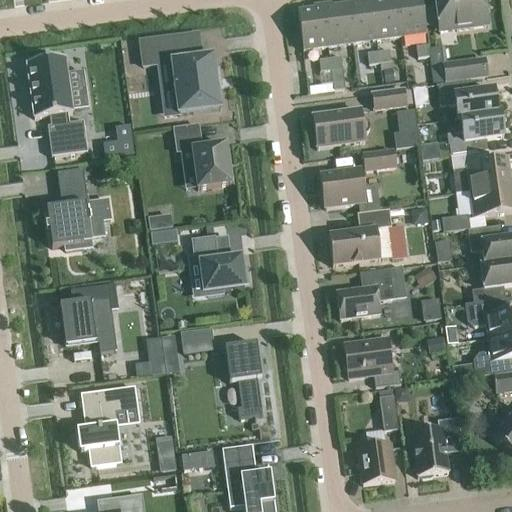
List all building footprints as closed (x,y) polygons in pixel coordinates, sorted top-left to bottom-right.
[(401,39),(395,0),(371,3),(377,43),(401,39)] [(420,0),(395,0),(401,39),(426,36),(420,0)] [(434,0),(436,9),(436,15),(438,26),(439,35),(488,28),(484,0),(434,0)] [(371,3),(347,7),(352,46),(377,43),(371,3)] [(347,7),(322,10),(328,50),(352,46),(347,7)] [(436,9),(424,11),(426,27),(438,26),(436,15),(436,9)] [(328,50),(322,10),(298,13),(303,53),(328,50)] [(201,60),(198,36),(140,44),(143,69),(171,65),(178,118),(220,112),(218,93),(220,93),(220,91),(219,91),(217,79),(218,79),(218,77),(216,77),(213,58),(201,60)] [(429,60),(428,48),(416,50),(418,61),(429,60)] [(391,66),(389,54),(378,55),(380,67),(391,66)] [(378,55),(368,57),(369,69),(380,67),(378,55)] [(342,73),(340,60),(329,62),(331,74),(342,73)] [(68,117),(72,116),(65,61),(27,66),(34,121),(50,119),(51,129),(47,129),(52,160),(87,155),(83,124),(69,126),(68,117)] [(320,76),(331,74),(329,62),(319,63),(320,76)] [(444,67),(446,84),(487,79),(484,62),(444,67)] [(392,73),(384,74),(385,86),(393,85),(392,73)] [(346,98),(343,78),(332,80),(333,83),(334,95),(335,99),(346,98)] [(334,95),(333,83),(308,86),(309,98),(334,95)] [(457,122),(500,116),(500,115),(497,115),(494,93),(468,96),(466,85),(468,85),(468,83),(448,86),(436,88),(436,89),(438,89),(440,100),(439,100),(440,110),(456,108),(457,122)] [(372,97),(374,113),(406,109),(404,93),(372,97)] [(360,113),(332,117),(312,120),(317,152),(336,149),(364,145),(363,137),(367,136),(370,132),(370,128),(369,125),(365,122),(361,121),(360,113)] [(500,116),(457,122),(458,123),(461,122),(462,135),(447,137),(448,147),(449,147),(450,158),(449,158),(449,160),(451,159),(478,155),(481,155),(480,154),(479,154),(477,143),(503,140),(500,116)] [(414,118),(393,121),(394,136),(400,136),(416,134),(414,118)] [(394,136),(393,137),(395,153),(419,150),(417,134),(416,134),(400,136),(394,136)] [(231,186),(230,186),(225,149),(226,149),(225,148),(224,148),(201,151),(200,139),(175,143),(177,155),(192,153),(192,154),(198,191),(197,191),(198,192),(199,192),(229,188),(231,188),(231,186)] [(117,145),(103,147),(105,162),(134,158),(132,143),(117,145)] [(435,145),(422,147),(423,161),(436,160),(435,145)] [(393,153),(383,155),(363,157),(365,174),(395,170),(393,153)] [(480,167),(478,155),(451,159),(452,173),(467,171),(470,194),(510,189),(506,164),(480,167)] [(64,209),(46,211),(52,251),(65,249),(66,254),(92,250),(90,241),(104,239),(102,224),(110,222),(108,203),(81,207),(80,199),(87,198),(83,172),(57,176),(61,202),(63,202),(64,209)] [(360,173),(340,175),(320,178),(325,212),(365,207),(360,173)] [(511,204),(510,189),(470,194),(474,220),(511,215),(511,204)] [(426,212),(412,214),(414,225),(417,227),(428,226),(426,212)] [(376,232),(383,232),(391,230),(389,213),(357,217),(359,233),(328,238),(333,269),(380,263),(376,232)] [(467,232),(470,232),(468,218),(441,222),(443,232),(443,236),(467,232)] [(441,222),(431,224),(432,234),(443,232),(441,222)] [(470,232),(467,232),(471,255),(482,254),(484,267),(480,267),(480,268),(511,263),(511,239),(493,242),(491,230),(470,233),(470,232)] [(176,232),(150,236),(152,249),(177,245),(176,232)] [(215,239),(191,243),(193,260),(199,260),(204,295),(207,295),(207,299),(223,297),(222,293),(244,290),(244,288),(248,287),(246,270),(242,270),(240,260),(218,263),(215,239)] [(447,244),(434,244),(435,263),(448,263),(447,244)] [(425,256),(411,257),(412,267),(426,266),(425,256)] [(511,263),(480,268),(484,292),(472,293),(473,306),(497,303),(495,290),(511,288),(511,263)] [(428,270),(416,278),(423,289),(435,281),(428,270)] [(360,276),(362,292),(336,296),(340,324),(360,321),(380,318),(378,305),(391,303),(393,300),(406,298),(402,271),(360,276)] [(118,312),(116,302),(114,287),(70,293),(72,308),(108,303),(110,313),(118,312)] [(422,301),(425,322),(441,320),(438,299),(422,301)] [(497,303),(473,306),(465,307),(467,325),(475,330),(486,329),(488,342),(511,338),(511,315),(503,316),(501,302),(497,303)] [(61,303),(60,303),(66,349),(98,344),(100,362),(101,362),(100,356),(115,354),(110,313),(108,303),(72,308),(61,309),(61,303)] [(446,333),(448,347),(459,346),(457,331),(446,333)] [(511,338),(488,342),(490,355),(478,356),(473,364),(475,381),(479,380),(493,378),(511,376),(510,362),(511,361),(511,338)] [(174,339),(161,341),(163,356),(176,354),(174,339)] [(387,342),(363,346),(344,348),(348,382),(373,378),(375,391),(401,388),(399,374),(392,375),(387,342)] [(444,357),(442,345),(427,347),(429,359),(444,357)] [(234,353),(225,355),(229,387),(237,385),(241,411),(237,412),(238,421),(262,418),(257,383),(252,351),(244,352),(243,348),(234,350),(234,353)] [(164,363),(149,365),(151,378),(166,376),(164,363)] [(511,375),(511,376),(493,378),(495,393),(495,396),(511,394),(511,375)] [(493,378),(479,380),(480,391),(486,395),(495,393),(493,378)] [(86,432),(77,434),(80,455),(89,454),(90,463),(90,462),(91,470),(96,470),(116,468),(116,467),(121,466),(119,456),(120,456),(115,415),(138,412),(135,390),(85,397),(88,420),(85,420),(86,432)] [(398,396),(399,407),(407,406),(411,402),(409,394),(398,396)] [(393,401),(379,403),(384,434),(398,432),(393,401)] [(511,413),(491,441),(511,456),(511,413)] [(412,437),(415,461),(418,480),(448,476),(445,457),(463,455),(458,421),(437,424),(438,433),(412,437)] [(390,446),(377,448),(358,450),(363,488),(395,484),(392,464),(390,446)] [(212,454),(201,455),(203,471),(214,470),(212,454)] [(174,459),(158,461),(160,475),(176,473),(174,459)] [(123,463),(126,491),(146,488),(143,461),(123,463)] [(224,467),(230,511),(244,509),(244,511),(275,511),(270,475),(241,479),(239,465),(224,467)] [(99,511),(142,511),(140,499),(99,505),(99,511)]
